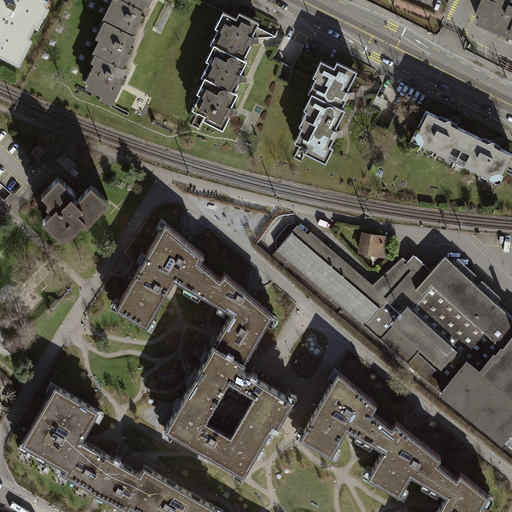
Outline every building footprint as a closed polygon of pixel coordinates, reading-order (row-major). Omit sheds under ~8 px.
[(0,0),(0,57),(19,67),(22,60),(19,58),(48,0),(0,0)] [(143,10),(122,0),(116,0),(106,22),(108,23),(108,22),(133,35),(142,16),(140,15),(143,10)] [(122,0),(143,10),(145,5),(149,7),(151,0),(122,0)] [(200,0),(223,12),(228,2),(223,0),(200,0)] [(511,0),(487,0),(483,0),(479,11),(482,13),(479,21),(511,34),(511,31),(511,0)] [(214,45),(244,60),(252,43),(252,44),(255,38),(252,36),(259,22),(239,12),(237,18),(223,12),(215,28),(218,30),(211,43),(214,45)] [(133,35),(108,22),(108,23),(99,40),(102,42),(96,55),(99,56),(123,68),(130,54),(127,53),(136,36),(133,35)] [(260,38),(277,39),(278,28),(260,27),(260,38)] [(205,77),(235,92),(240,82),(243,76),(240,75),(247,61),(244,60),(214,45),(211,43),(210,45),(213,46),(206,61),(209,62),(202,76),(205,77)] [(123,68),(99,56),(86,82),(95,87),(93,91),(113,102),(122,84),(120,83),(127,69),(123,68)] [(316,78),(309,92),(312,94),(342,109),(342,108),(350,92),(348,91),(355,76),(358,71),(337,61),(334,67),(321,60),(313,77),(316,78)] [(205,115),(203,120),(223,130),(231,115),(234,109),(231,107),(238,94),(235,92),(205,77),(202,76),(201,77),(204,79),(197,94),(200,95),(192,110),(199,113),(199,112),(205,115)] [(342,108),(342,109),(312,94),(309,92),(308,93),(311,95),(304,110),(307,111),(299,126),(302,128),(295,142),(305,147),(303,152),(326,163),(334,147),(331,146),(338,131),(336,129),(346,110),(342,108)] [(470,132),(452,123),(450,118),(445,119),(426,110),(413,136),(432,145),(430,148),(447,156),(449,153),(457,158),(470,132)] [(199,128),(203,120),(205,115),(199,112),(199,113),(193,125),(199,128)] [(511,152),(495,144),(493,139),(488,141),(470,132),(457,158),(466,162),(464,165),(481,173),(483,171),(501,180),(507,169),(511,157),(511,152)] [(56,176),(39,194),(53,207),(44,216),(50,222),(46,226),(59,238),(68,228),(72,231),(87,215),(91,218),(107,201),(89,184),(77,197),(73,193),(74,193),(56,176)] [(192,290),(205,266),(199,261),(202,255),(163,220),(135,271),(166,289),(172,280),(192,290)] [(275,249),(363,325),(385,299),(373,288),(308,232),(306,235),(295,226),(275,249)] [(364,233),(361,251),(376,254),(382,255),(385,238),(379,237),(379,236),(364,233)] [(394,268),(373,288),(385,299),(363,325),(378,338),(414,371),(440,392),(500,440),(507,431),(511,435),(511,318),(443,256),(429,271),(411,256),(405,263),(394,268)] [(229,312),(222,325),(235,332),(254,299),(222,272),(218,278),(205,266),(192,290),(229,312)] [(145,326),(166,289),(135,271),(113,308),(145,326)] [(211,343),(244,362),(271,314),(254,299),(235,332),(222,325),(211,343)] [(162,427),(242,473),(272,422),(276,424),(291,398),(240,368),(244,362),(211,343),(162,427)] [(336,370),(297,436),(329,455),(346,428),(364,439),(377,416),(371,411),(375,403),(336,370)] [(69,425),(83,434),(98,408),(52,382),(14,448),(52,470),(72,436),(65,432),(69,425)] [(377,416),(364,439),(381,449),(365,476),(398,494),(409,474),(430,486),(442,466),(436,462),(439,456),(406,430),(394,421),(390,426),(377,416)] [(92,494),(112,458),(80,440),(83,434),(69,425),(65,432),(72,436),(52,470),(92,494)] [(511,435),(507,431),(500,440),(511,449),(511,435)] [(124,511),(133,511),(151,480),(112,458),(92,494),(124,511)] [(444,494),(434,511),(476,511),(487,494),(459,472),(455,476),(442,466),(430,486),(444,494)] [(201,511),(207,502),(156,473),(151,480),(133,511),(201,511)] [(220,511),(221,510),(207,502),(201,511),(220,511)]
